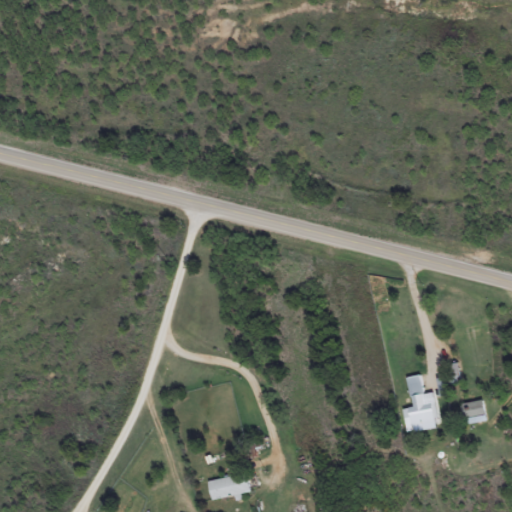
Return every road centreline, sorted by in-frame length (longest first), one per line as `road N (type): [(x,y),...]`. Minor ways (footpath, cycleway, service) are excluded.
road 1 (tertiary): [(511,283),(0,154)]
road 2 (residential): [(202,207),(136,412),(75,511)]
